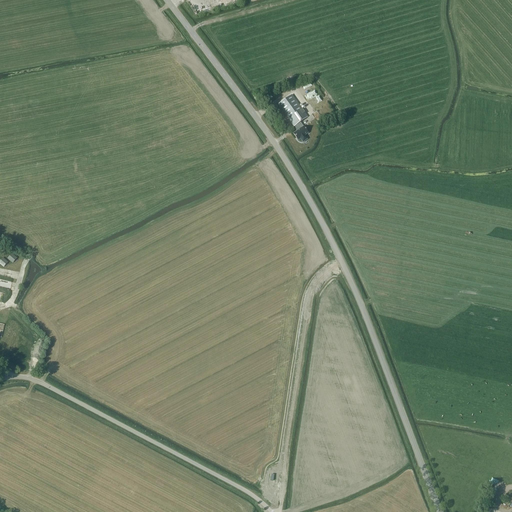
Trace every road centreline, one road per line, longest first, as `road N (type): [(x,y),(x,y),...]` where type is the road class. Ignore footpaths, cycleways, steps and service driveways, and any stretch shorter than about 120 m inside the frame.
road 1 (tertiary): [(439,511),(326,231),(265,130),(166,0)]
road 2 (unclassified): [(0,378),(44,384),(271,511)]
